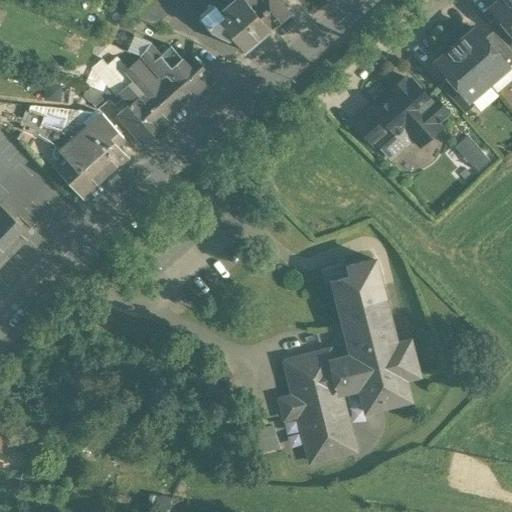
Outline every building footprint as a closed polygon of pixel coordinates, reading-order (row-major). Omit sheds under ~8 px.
[(185,0),(148,0),(130,16),(155,27),(185,0)] [(269,33),(241,0),(240,0),(221,0),(199,19),(211,34),(230,42),(232,41),(244,55),(269,33)] [(275,0),(240,0),(241,0),(269,33),(281,23),(286,19),(286,18),(289,16),(275,0)] [(511,0),(501,0),(499,3),(500,4),(491,12),(497,19),(511,36),(511,0)] [(152,27),(130,17),(123,31),(145,42),(151,28),(152,27)] [(511,53),(511,36),(497,19),(487,27),(493,34),(493,33),(511,54),(511,53)] [(484,41),(476,32),(466,40),(465,39),(455,48),(487,85),(496,96),(511,81),(511,66),(507,71),(505,69),(507,68),(484,41)] [(493,33),(493,34),(484,41),(507,68),(505,69),(507,71),(511,66),(511,55),(511,54),(493,33)] [(148,48),(131,41),(126,53),(139,58),(140,58),(148,48)] [(213,81),(189,55),(182,62),(170,48),(160,57),(149,46),(148,48),(140,58),(141,59),(160,81),(165,76),(189,103),(213,81)] [(487,85),(455,48),(446,56),(446,57),(437,65),(450,81),(467,102),(467,101),(469,100),(487,85)] [(160,81),(141,59),(140,60),(127,71),(116,59),(107,67),(101,61),(91,70),(115,97),(127,87),(162,127),(189,103),(165,76),(160,81)] [(411,82),(409,83),(405,79),(390,93),(393,97),(377,112),(375,113),(392,132),(396,137),(404,130),(419,147),(440,129),(436,125),(447,115),(433,100),(430,103),(411,82)] [(467,102),(450,81),(441,89),(464,116),(474,107),(469,100),(467,101),(467,102)] [(110,96),(86,87),(82,98),(92,107),(95,110),(107,100),(107,99),(110,96)] [(162,127),(127,87),(115,97),(115,98),(110,96),(107,99),(107,100),(114,107),(123,100),(129,107),(117,118),(129,132),(130,131),(142,145),(162,127)] [(92,125),(77,121),(78,113),(30,107),(29,111),(44,117),(40,126),(70,137),(72,139),(77,146),(91,134),(87,130),(92,125)] [(377,112),(373,108),(354,125),(374,148),(392,132),(375,113),(377,112)] [(44,117),(29,111),(25,121),(40,126),(44,117)] [(102,116),(78,113),(77,121),(92,125),(102,116)] [(123,140),(102,116),(92,125),(87,130),(91,134),(77,146),(106,177),(126,159),(115,147),(123,140)] [(40,126),(25,121),(22,130),(37,135),(40,126)] [(70,137),(40,126),(37,135),(56,147),(59,151),(72,139),(70,137)] [(77,146),(72,139),(59,151),(65,157),(62,159),(64,161),(56,167),(83,197),(106,177),(77,146)] [(59,151),(56,147),(53,150),(52,154),(52,157),(55,161),(59,162),(62,159),(65,157),(59,151)] [(0,263),(26,236),(0,210),(0,263)] [(332,284),(335,297),(380,286),(374,263),(347,270),(349,279),(332,284)] [(328,351),(284,362),(293,397),(280,400),(284,419),(298,416),(310,463),(354,452),(339,394),(359,389),(365,412),(409,401),(404,380),(416,377),(408,342),(395,345),(380,286),(335,297),(351,357),(331,362),(328,351)] [(273,425),(248,430),(254,456),(279,450),(273,425)] [(0,456),(3,458),(9,447),(11,442),(0,437),(0,456)] [(145,509),(158,511),(168,511),(171,498),(148,493),(145,509)]
